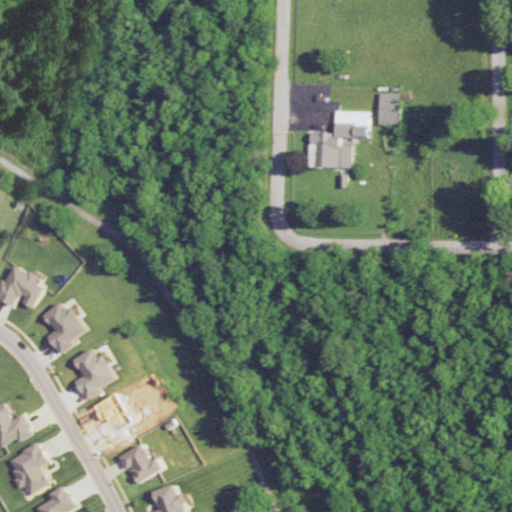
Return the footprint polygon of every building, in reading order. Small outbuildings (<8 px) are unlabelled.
[(400,93),(380,92),(379,123),(400,123),(400,93)] [(369,111),(336,110),(335,132),(310,132),(309,166),(352,167),(352,145),(340,144),(340,137),(369,138),(369,111)] [(0,295),(16,305),(22,294),(28,297),(26,301),(37,307),(48,287),(40,282),(43,277),(19,264),(9,281),(5,278),(0,286),(0,295)] [(90,330),(69,299),(48,313),(59,330),(51,335),(64,354),(79,344),(76,339),(90,330)] [(89,399),(106,392),(104,386),(120,379),(108,354),(102,357),(98,348),(79,357),(88,376),(80,379),(89,399)] [(0,444),(1,447),(20,438),(22,441),(36,434),(26,413),(17,417),(9,401),(0,405),(0,444)] [(32,494),(53,484),(43,466),(52,461),(42,442),(9,460),(23,487),(27,485),(32,494)] [(123,456),(130,469),(134,467),(142,482),(167,468),(161,456),(156,459),(147,442),(123,456)] [(191,511),(187,493),(182,494),(179,484),(157,489),(163,510),(153,511),(191,511)] [(39,506),(41,511),(69,511),(68,509),(78,505),(68,485),(51,493),(54,499),(39,506)]
